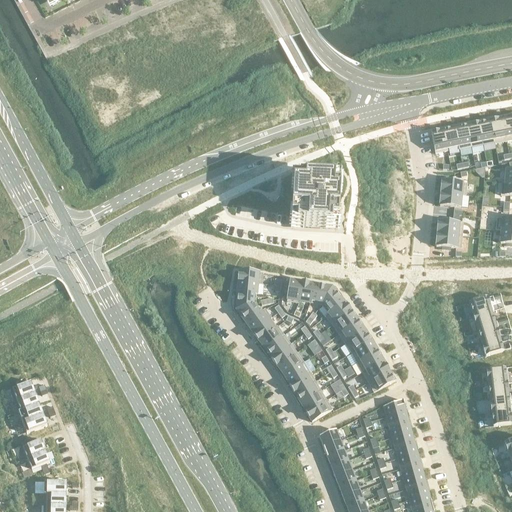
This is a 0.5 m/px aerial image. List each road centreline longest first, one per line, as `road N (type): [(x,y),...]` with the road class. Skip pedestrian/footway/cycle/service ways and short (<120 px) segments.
road 1 (residential): [(372,112),(217,154),(69,229)]
road 2 (residential): [(77,244),(198,180),(372,112)]
road 3 (secondary): [(224,511),(77,244)]
road 4 (secondary): [(54,257),(194,511)]
road 5 (residential): [(405,105),(421,188),(415,274),(388,322)]
road 6 (residential): [(205,294),(304,435)]
road 7 (secondary): [(69,229),(0,96)]
road 8 (residential): [(419,381),(461,511)]
road 9 (residential): [(304,435),(419,381)]
